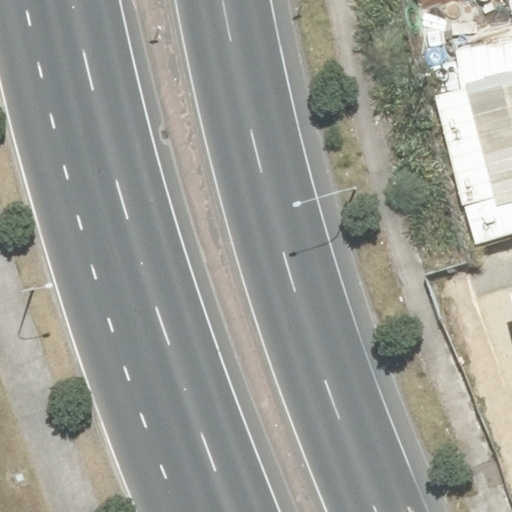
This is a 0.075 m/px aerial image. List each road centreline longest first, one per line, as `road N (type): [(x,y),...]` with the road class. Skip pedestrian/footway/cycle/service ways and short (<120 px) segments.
road 1 (primary): [(216,511),(84,182),(45,0)]
road 2 (primary): [(227,0),(314,338),(381,511)]
